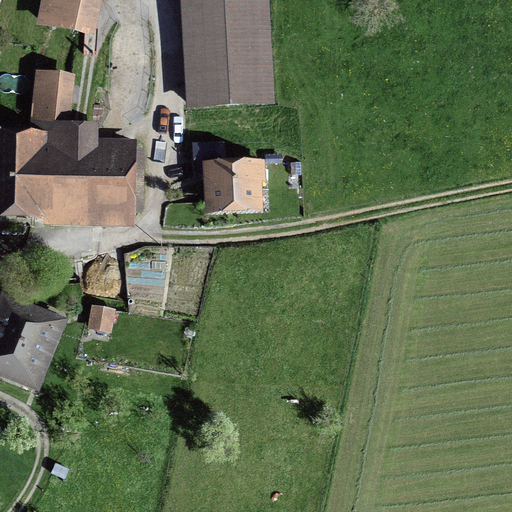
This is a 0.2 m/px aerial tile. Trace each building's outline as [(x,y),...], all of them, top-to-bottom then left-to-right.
[(81,0),(44,0),(40,21),(75,29),(81,0)] [(251,0),(185,0),(192,107),(258,103),(251,0)] [(39,124),(67,127),(71,81),(40,78),(35,124),(39,124)] [(67,127),(39,124),(38,143),(9,142),(9,125),(0,124),(0,211),(135,214),(135,213),(140,213),(141,153),(88,152),(88,128),(67,127)] [(222,146),(191,148),(192,164),(223,163),(222,146)] [(260,163),(213,166),(215,209),(252,206),(251,184),(262,184),(260,163)] [(56,318),(12,300),(0,329),(0,365),(32,378),(56,318)] [(93,308),(90,323),(111,327),(114,312),(93,308)]
